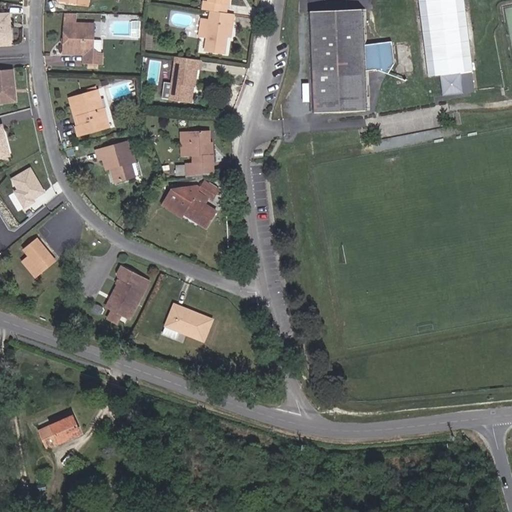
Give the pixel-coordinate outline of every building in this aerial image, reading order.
[(212,0),(212,4),(207,3),(206,11),(212,12),(226,14),(227,6),(231,7),(231,0),(212,0)] [(364,10),(307,13),(315,113),(373,108),(370,68),(379,67),(383,67),(394,72),(396,69),(395,59),(393,41),(392,39),(377,40),(367,42),(364,10)] [(0,47),(11,47),(10,12),(0,11),(0,47)] [(226,14),(212,12),(211,24),(201,22),(199,41),(208,42),(207,51),(224,54),(229,27),(233,28),(235,15),(226,14)] [(91,41),(91,25),(77,24),(78,14),(66,14),(64,53),(86,54),(85,65),(88,65),(97,66),(104,66),(104,55),(102,55),(95,54),(95,41),(91,41)] [(192,87),(196,88),(198,71),(202,71),(203,60),(178,57),(174,85),(172,101),(172,102),(189,105),(192,87)] [(13,72),(0,72),(0,104),(15,104),(13,72)] [(441,76),(443,95),(463,93),(461,74),(441,76)] [(172,101),(174,85),(166,84),(164,100),(172,101)] [(97,89),(91,90),(97,108),(102,106),(97,89)] [(104,105),(102,106),(97,108),(91,90),(68,96),(72,108),(75,108),(79,124),(75,125),(78,134),(110,126),(104,105)] [(443,96),(376,114),(383,137),(388,135),(387,131),(443,116),(444,120),(449,118),(443,96)] [(387,131),(388,135),(444,120),(443,116),(387,131)] [(0,158),(9,157),(6,145),(0,141),(0,138),(4,138),(2,127),(0,127),(0,158)] [(209,153),(208,142),(207,128),(184,130),(186,156),(190,156),(190,162),(186,163),(187,177),(213,173),(212,153),(209,153)] [(106,154),(108,160),(113,158),(115,162),(122,177),(139,168),(134,158),(136,157),(133,149),(131,150),(125,137),(95,150),(98,158),(106,154)] [(45,191),(30,166),(10,178),(14,193),(25,208),(36,201),(35,199),(45,191)] [(173,192),(169,198),(189,210),(186,216),(208,229),(218,212),(205,205),(209,199),(214,201),(220,191),(205,182),(201,189),(198,187),(178,195),(173,192)] [(50,255),(36,240),(24,251),(29,257),(23,263),(37,278),(43,272),(38,266),(50,255)] [(50,255),(38,266),(43,272),(55,261),(50,255)] [(130,318),(149,282),(120,267),(117,274),(117,276),(118,278),(119,279),(120,279),(111,297),(118,300),(113,309),(108,318),(117,323),(122,314),(130,318)] [(113,309),(118,300),(111,297),(107,306),(113,309)] [(193,310),(173,303),(165,325),(204,339),(211,319),(197,315),(197,317),(192,315),(193,310)] [(212,317),(193,310),(192,315),(197,317),(197,315),(211,319),(212,317)] [(81,433),(73,416),(52,426),(53,426),(41,431),(48,447),(59,442),(60,443),(81,433)] [(39,511),(37,498),(26,500),(28,511),(39,511)]
